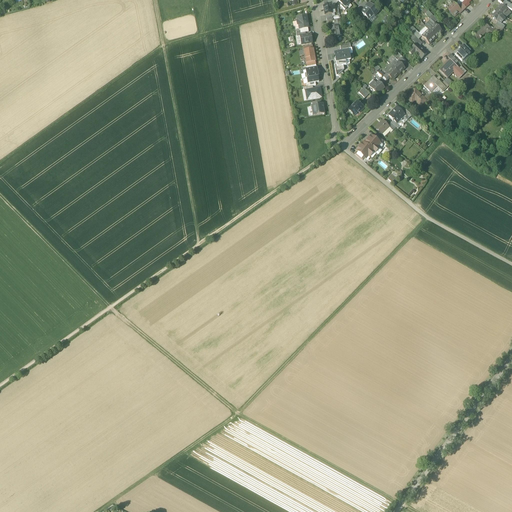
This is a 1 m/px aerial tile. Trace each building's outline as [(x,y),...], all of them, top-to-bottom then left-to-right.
[(345,0),(336,0),(342,5),(345,8),(347,7),(349,4),(345,0)] [(457,7),(453,2),(452,3),(449,0),(445,4),(448,7),(445,9),(454,18),(458,14),(458,15),(460,15),(462,12),(457,7)] [(378,13),(369,3),(365,7),(366,8),(362,13),(369,20),(372,16),(373,17),(374,16),(378,13)] [(330,5),(328,6),(328,4),(324,4),(325,6),(323,7),(325,15),(326,15),(331,14),(332,14),(330,12),(330,10),(335,10),(334,5),(330,5)] [(462,4),(461,4),(457,7),(462,12),(466,9),(462,4)] [(502,4),(496,10),(502,17),(508,11),(504,6),(502,4)] [(360,14),(355,9),(351,13),(356,18),(360,14)] [(502,17),(496,10),(490,15),(497,22),(502,17)] [(437,20),(432,16),(429,19),(431,21),(433,24),(437,20)] [(308,28),(306,17),(298,19),(298,22),(297,22),(297,26),(299,26),(299,30),(300,30),(308,28)] [(431,21),(425,26),(429,30),(434,25),(433,24),(431,21)] [(429,30),(428,30),(436,38),(442,32),(434,24),(434,25),(429,30)] [(490,29),(485,24),(482,27),(483,28),(476,35),(480,39),(486,32),(490,29)] [(502,28),(495,24),(493,29),(492,31),(495,32),(495,33),(498,34),(502,28)] [(338,26),(329,28),(330,31),(331,31),(332,40),(341,38),(339,27),(339,26),(338,26)] [(428,30),(421,37),(429,45),(436,38),(428,30)] [(306,36),(300,37),(301,45),(312,43),(311,35),(306,36)] [(418,39),(416,38),(413,41),(415,44),(416,44),(419,47),(422,44),(418,39)] [(350,44),(340,46),(340,49),(341,52),(347,51),(346,50),(351,49),(350,44)] [(419,47),(416,44),(415,44),(407,53),(412,57),(415,54),(421,60),(426,54),(419,47)] [(471,51),(464,44),(462,46),(468,53),(471,51)] [(462,46),(459,49),(459,50),(455,55),(462,62),(467,57),(470,54),(468,53),(462,46)] [(313,49),(304,51),(306,64),(315,62),(313,49)] [(336,63),(345,61),(350,60),(349,51),(341,52),(335,54),(336,63)] [(458,62),(450,55),(448,57),(450,60),(455,65),(458,62)] [(450,60),(439,71),(446,78),(453,71),(458,76),(457,77),(459,79),(464,74),(458,68),(455,65),(450,60)] [(398,62),(392,68),(399,75),(405,69),(398,62)] [(336,65),(334,65),(336,77),(338,76),(341,73),(344,71),(343,66),(337,67),(336,65)] [(392,68),(386,74),(389,77),(393,81),(399,75),(392,68)] [(307,70),(306,71),(306,74),(307,78),(306,79),(307,84),(315,83),(319,82),(318,77),(317,77),(316,74),(317,74),(316,69),(307,70)] [(433,76),(423,86),(429,92),(431,94),(438,88),(442,92),(446,88),(442,84),(439,81),(438,81),(433,76)] [(378,82),(371,89),(378,95),(384,88),(378,82)] [(313,89),(305,91),(307,101),(322,98),(320,88),(313,89)] [(369,94),(363,88),(361,90),(367,96),(369,94)] [(367,96),(361,90),(359,93),(365,99),(367,96)] [(423,98),(415,90),(406,99),(411,103),(413,101),(420,108),(426,102),(423,98)] [(432,98),(427,94),(423,98),(426,102),(427,103),(432,98)] [(357,102),(351,107),(352,108),(349,111),(354,116),(359,110),(361,111),(364,108),(362,105),(361,106),(357,102)] [(313,106),(311,106),(313,116),(324,114),(323,104),(321,104),(313,106)] [(397,107),(394,110),(394,111),(389,116),(393,121),(396,124),(400,120),(405,115),(400,110),(397,107)] [(383,121),(375,129),(381,135),(389,128),(388,126),(383,121)] [(396,124),(393,121),(391,124),(396,128),(397,129),(400,127),(396,124)] [(383,141),(375,134),(373,137),(379,142),(381,144),(383,141)] [(373,137),(371,136),(368,140),(369,141),(365,145),(374,152),(375,153),(379,148),(376,146),(379,142),(373,137)] [(364,144),(360,148),(359,147),(356,151),(357,152),(364,158),(366,154),(370,157),(374,152),(365,145),(364,144)] [(364,158),(357,152),(355,155),(363,162),(365,159),(363,158),(364,158)] [(396,179),(391,175),(387,179),(392,183),(396,179)]
